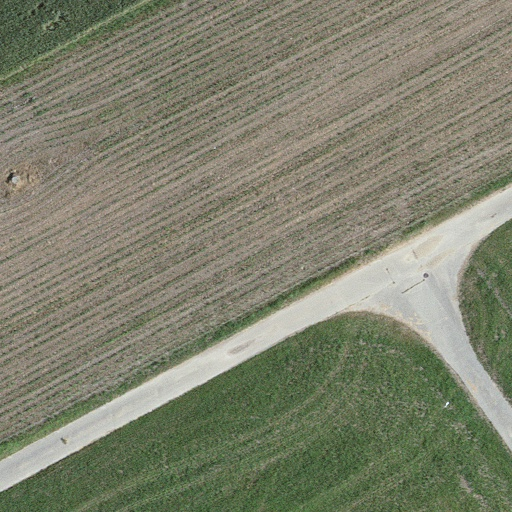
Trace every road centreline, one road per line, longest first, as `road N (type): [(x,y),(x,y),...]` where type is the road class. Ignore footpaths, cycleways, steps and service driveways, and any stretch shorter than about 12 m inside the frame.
road 1 (track): [(511,216),(0,490)]
road 2 (track): [(425,269),(511,400)]
